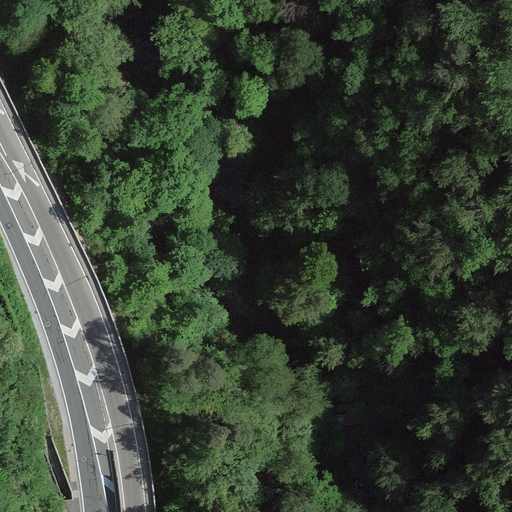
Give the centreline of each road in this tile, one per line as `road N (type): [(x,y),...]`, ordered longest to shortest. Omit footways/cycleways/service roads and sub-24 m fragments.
road 1 (motorway): [(135,511),(122,421),(88,310),(0,144)]
road 2 (motorway): [(97,511),(60,352),(0,194)]
